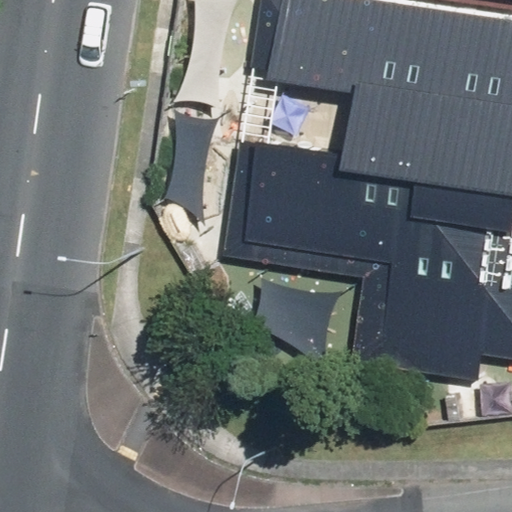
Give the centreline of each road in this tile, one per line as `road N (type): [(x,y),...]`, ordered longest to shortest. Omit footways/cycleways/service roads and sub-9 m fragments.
road 1 (primary): [(0,398),(55,0)]
road 2 (tertiary): [(0,398),(106,498),(139,511)]
